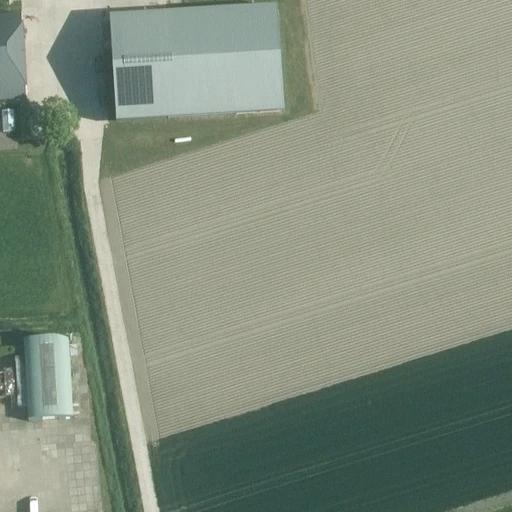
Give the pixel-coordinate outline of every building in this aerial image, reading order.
[(111,23),(117,122),(284,112),(278,12),(111,23)] [(0,101),(27,99),(22,14),(0,15),(0,101)] [(33,135),(33,125),(34,125),(35,103),(25,103),(25,135),(33,135)] [(74,419),(69,340),(24,342),(25,360),(28,408),(29,422),(74,419)] [(28,408),(25,360),(15,361),(18,409),(28,408)]
